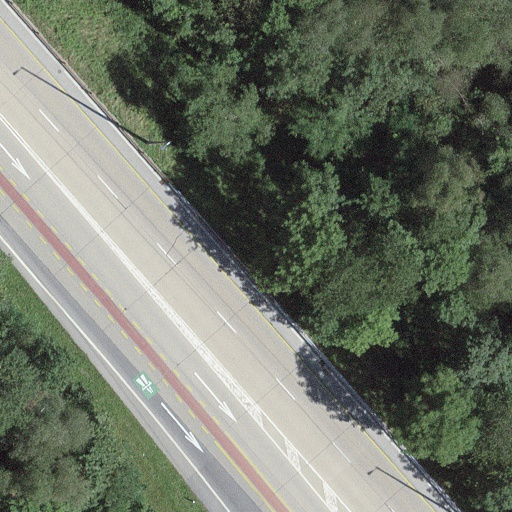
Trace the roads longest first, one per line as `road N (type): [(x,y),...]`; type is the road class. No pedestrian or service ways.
road 1 (primary): [(391,511),(0,66)]
road 2 (primary): [(0,146),(307,511)]
road 3 (motorway): [(0,216),(247,511)]
